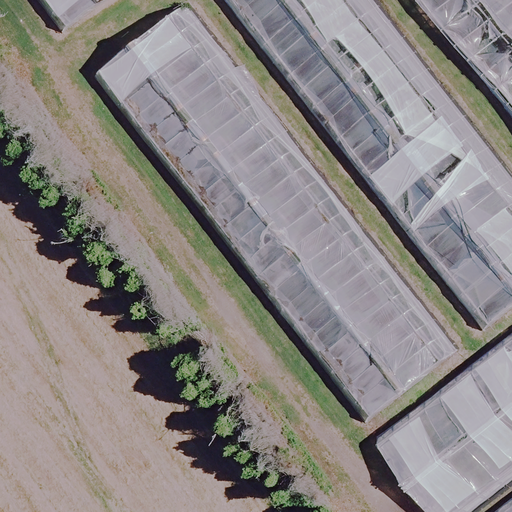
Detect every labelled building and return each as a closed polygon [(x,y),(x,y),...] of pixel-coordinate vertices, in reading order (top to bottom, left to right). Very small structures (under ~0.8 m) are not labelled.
[(114,0),(53,0),(75,29),(114,0)] [(511,312),(511,176),(371,0),(233,0),(494,327),(511,312)] [(511,0),(430,0),(511,105),(511,0)] [(460,353),(188,9),(107,73),(379,417),(460,353)] [(470,511),(511,479),(511,339),(381,441),(436,511),(470,511)] [(511,511),(511,500),(496,511),(511,511)]
